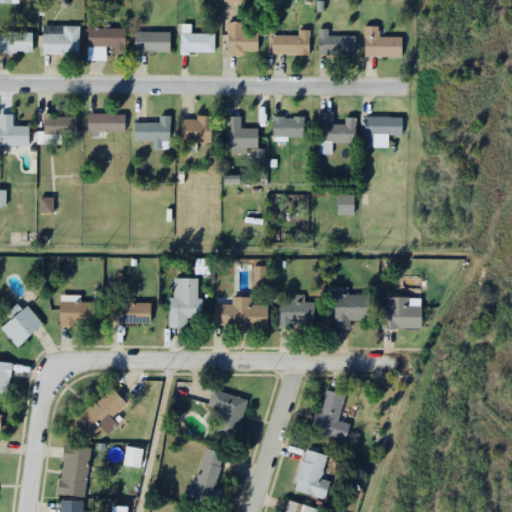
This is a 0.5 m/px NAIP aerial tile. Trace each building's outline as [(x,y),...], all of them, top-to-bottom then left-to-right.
[(227,22),(227,54),(256,54),(256,32),(241,32),(241,22),(227,22)] [(78,54),(78,26),(41,26),(41,54),(78,54)] [(378,26),(363,26),(363,56),(400,56),(400,36),(378,36),(378,26)] [(104,60),(104,47),(112,47),(112,53),(123,53),(123,28),(86,28),(86,60),(104,60)] [(353,35),(326,35),(326,28),(318,28),(318,53),(353,53),(353,35)] [(296,35),(271,35),(271,53),(308,53),(308,30),(296,30),(296,35)] [(30,32),(0,32),(0,52),(30,52),(30,32)] [(133,53),(169,53),(169,32),(133,32),(133,53)] [(213,53),(213,33),(179,33),(179,52),(213,53)] [(354,117),(343,117),(343,125),(331,125),(331,112),(318,112),(318,150),(330,150),(330,142),(354,142),(354,117)] [(0,145),(27,145),(27,126),(11,126),(11,114),(0,114),(0,145)] [(85,132),(123,132),(123,114),(85,114),(85,132)] [(75,134),(75,116),(43,116),(43,134),(75,134)] [(169,148),(169,116),(158,116),(158,123),(133,123),(133,141),(151,141),(151,148),(169,148)] [(180,116),(180,143),(210,143),(210,116),(180,116)] [(302,116),(272,116),(272,137),(302,137),(302,116)] [(364,116),(364,143),(372,143),(372,134),(400,134),(400,116),(364,116)] [(246,153),(246,148),(256,148),(256,129),(240,129),(240,117),(226,117),(226,153),(246,153)] [(351,195),(337,195),(337,212),(351,213),(351,195)] [(174,271),(174,290),(169,290),(168,322),(187,322),(188,312),(205,313),(205,294),(200,294),(200,271),(174,271)] [(336,286),(336,321),(351,321),(351,316),(373,317),(373,287),(336,286)] [(233,290),(234,298),(215,298),(215,319),(270,319),(270,297),(252,297),(252,290),(233,290)] [(383,290),(383,323),(401,322),(400,319),(422,319),(422,300),(410,300),(410,290),(383,290)] [(60,295),(60,319),(97,318),(97,294),(60,295)] [(111,296),(112,318),(153,317),(153,295),(111,296)] [(28,299),(24,302),(18,296),(6,306),(12,312),(1,321),(17,340),(44,317),(28,299)] [(279,296),(279,318),(321,318),(321,296),(279,296)] [(0,352),(0,385),(6,386),(7,371),(14,371),(15,353),(0,352)] [(113,380),(99,395),(94,391),(72,413),(91,432),(102,421),(108,428),(123,413),(116,407),(128,395),(113,380)] [(212,383),(208,398),(220,402),(214,425),(238,432),(249,394),(212,383)] [(311,431),(344,440),(348,424),(344,423),(349,406),(342,404),(344,395),(322,389),(311,431)] [(209,432),(194,484),(217,491),(232,439),(209,432)] [(65,436),(62,452),(65,453),(61,485),(87,489),(94,440),(65,436)] [(292,491),(324,498),(328,481),(320,479),(326,454),(302,449),(292,491)] [(63,492),(61,511),(83,511),(84,493),(63,492)] [(316,511),(317,509),(290,501),(287,511),(316,511)]
